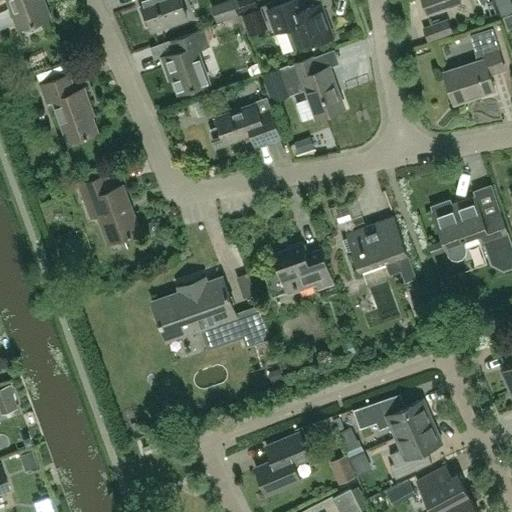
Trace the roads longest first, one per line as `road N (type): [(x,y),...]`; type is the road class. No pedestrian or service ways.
road 1 (residential): [(231,511),(202,444),(451,356),(490,459),(511,493)]
road 2 (residential): [(408,153),(186,190),(164,173),(96,0)]
road 3 (residential): [(408,153),(380,0)]
